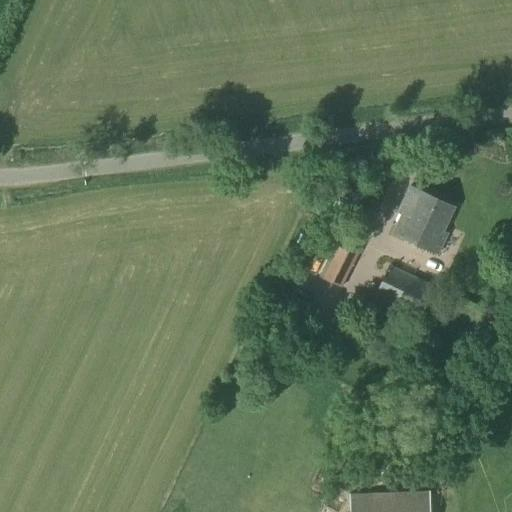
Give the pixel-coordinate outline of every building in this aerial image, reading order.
[(438,255),(447,234),(443,232),(454,207),(409,187),(402,204),(406,206),(393,235),(438,255)] [(341,288),(363,246),(342,235),(320,278),(341,288)] [(419,318),(434,288),(389,266),(374,297),(419,318)] [(296,278),(290,293),(301,297),(307,283),(296,278)] [(429,511),(429,491),(413,492),(413,511),(429,511)]
